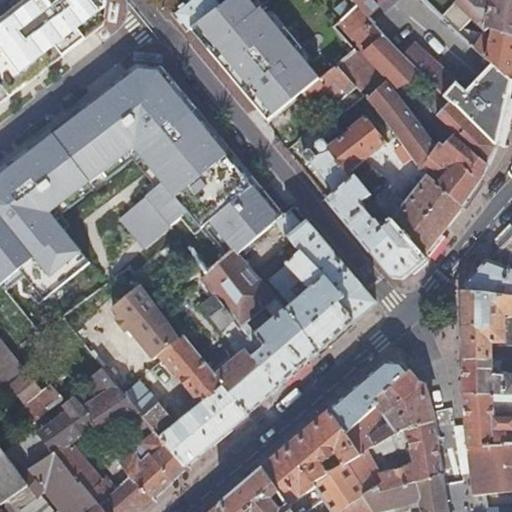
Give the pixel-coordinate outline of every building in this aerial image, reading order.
[(186,32),(189,29),(224,2),(222,0),(186,0),(170,14),(186,32)] [(320,6),(327,0),(225,0),(224,2),(189,29),(242,90),(329,16),(320,6)] [(356,8),(349,0),(327,0),(320,6),(329,16),(242,90),(268,119),(304,90),(341,60),(354,49),(336,26),(339,23),(356,8)] [(386,5),(391,0),(349,0),(356,8),(367,20),(386,5)] [(416,0),(391,0),(386,5),(367,20),(383,39),(403,58),(415,46),(465,94),(491,63),(485,58),(464,40),(453,53),(433,36),(444,23),(416,0)] [(362,86),(432,176),(462,205),(478,179),(496,144),(403,58),(383,39),(367,20),(356,8),(339,23),(398,89),(407,81),(433,109),(435,107),(439,111),(437,113),(453,127),(450,130),(461,141),(471,153),(464,164),(446,144),(440,146),(394,92),(392,94),(354,49),(341,60),(362,86)] [(398,89),(339,23),(336,26),(354,49),(392,94),(394,92),(440,146),(446,144),(464,164),(471,153),(461,141),(450,130),(453,127),(437,113),(439,111),(435,107),(433,109),(407,81),(398,89)] [(464,40),(444,23),(433,36),(453,53),(464,40)] [(485,58),(491,63),(511,81),(511,80),(511,78),(511,38),(493,32),(485,58)] [(415,46),(403,58),(496,144),(511,81),(491,63),(465,94),(415,46)] [(341,60),(304,90),(312,100),(318,107),(321,105),(330,116),(300,143),(304,147),(297,154),(307,165),(309,163),(333,192),(331,194),(331,193),(325,198),(359,240),(388,276),(402,279),(426,256),(424,254),(462,205),(432,176),(385,231),(365,207),(373,200),(390,177),(376,160),(391,142),(381,129),(371,116),(349,133),(327,103),(346,88),(352,95),(362,86),(341,60)] [(171,108),(167,104),(163,99),(172,92),(165,84),(156,91),(148,81),(112,109),(131,133),(142,125),(145,128),(171,108)] [(385,231),(432,176),(362,86),(352,95),(346,88),(327,103),(349,133),(371,116),(381,129),(391,142),(376,160),(390,177),(373,200),(365,207),(385,231)] [(200,102),(197,98),(193,94),(176,107),(183,115),(200,102)] [(90,100),(39,140),(50,156),(69,140),(63,131),(75,122),(112,169),(130,157),(90,100)] [(254,263),(287,239),(276,224),(295,209),(260,167),(229,131),(226,133),(208,148),(217,162),(178,192),(162,173),(178,161),(168,149),(138,172),(164,208),(206,268),(211,275),(236,255),(243,250),(254,263)] [(123,257),(62,171),(35,191),(96,277),(123,257)] [(151,217),(164,208),(138,172),(126,182),(141,203),(151,217)] [(287,239),(299,255),(340,303),(337,305),(353,323),(374,304),(295,209),(276,224),(287,239)] [(511,236),(470,279),(462,292),(511,296),(511,236)] [(275,304),(236,255),(211,275),(206,268),(200,272),(214,291),(234,317),(243,328),(275,304)] [(281,312),(285,316),(291,323),(293,321),(319,352),(342,332),(353,323),(337,305),(340,303),(299,255),(266,281),(278,297),(286,307),(281,312)] [(146,417),(157,432),(185,468),(207,448),(247,414),(215,373),(184,334),(181,336),(146,288),(117,311),(123,318),(120,321),(131,335),(135,333),(158,362),(163,359),(202,409),(178,427),(161,405),(146,417)] [(220,328),(234,317),(214,291),(200,302),(220,328)] [(511,296),(462,292),(462,294),(463,361),(494,365),(494,359),(494,340),(505,340),(505,312),(511,312),(511,296)] [(43,327),(85,381),(106,366),(78,330),(63,311),(43,327)] [(511,312),(505,312),(505,340),(494,340),(494,359),(494,365),(494,378),(511,377),(511,312)] [(244,347),(247,350),(278,387),(289,377),(319,352),(293,321),(291,323),(285,316),(244,347)] [(0,343),(0,395),(2,398),(27,379),(0,343)] [(247,350),(215,373),(247,414),(278,387),(247,350)] [(511,377),(494,378),(494,365),(463,361),(463,370),(464,394),(511,393),(511,377)] [(332,409),(346,423),(409,370),(404,363),(386,363),(332,409)] [(88,422),(121,463),(150,498),(185,468),(157,432),(146,442),(157,456),(148,463),(127,436),(122,439),(114,429),(139,409),(106,366),(85,381),(98,398),(80,412),(88,422)] [(372,450),(383,443),(405,429),(436,421),(423,382),(417,383),(409,370),(346,423),(372,450)] [(11,397),(27,414),(48,395),(32,378),(11,397)] [(511,393),(464,394),(465,405),(469,446),(511,446),(511,393)] [(372,450),(346,423),(332,409),(279,454),(268,464),(297,511),(312,511),(310,508),(315,504),(310,497),(324,488),(322,483),(372,450)] [(38,439),(67,422),(60,411),(31,429),(38,439)] [(388,472),(394,481),(444,477),(444,474),(436,422),(436,421),(405,429),(383,443),(384,447),(390,446),(397,445),(398,452),(413,451),(416,469),(388,472)] [(383,443),(372,450),(322,483),(324,488),(310,497),(315,504),(310,508),(312,511),(343,511),(394,481),(388,472),(416,469),(413,451),(398,452),(397,445),(390,446),(384,447),(383,443)] [(511,446),(469,446),(475,496),(485,496),(511,492),(511,446)] [(297,511),(268,464),(227,500),(231,511),(234,511),(242,509),(244,511),(297,511)] [(379,511),(421,501),(422,511),(449,511),(444,477),(394,481),(343,511),(379,511)] [(244,511),(242,509),(234,511),(231,511),(227,500),(212,511),(244,511)] [(422,511),(421,501),(379,511),(422,511)]
